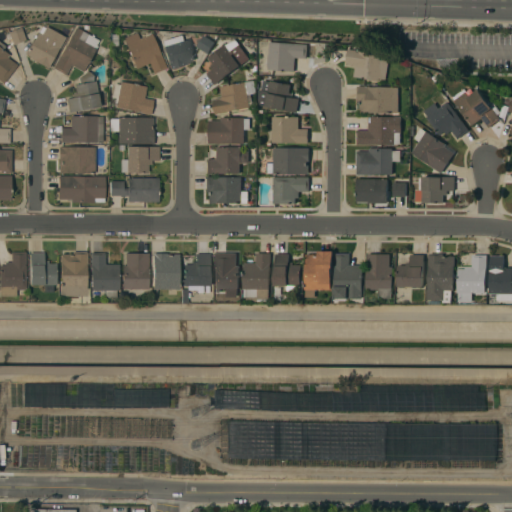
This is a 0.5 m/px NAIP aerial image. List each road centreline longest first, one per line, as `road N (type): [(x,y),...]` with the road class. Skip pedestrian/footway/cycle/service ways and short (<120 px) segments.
road 1 (residential): [(0,484),(511,493)]
road 2 (residential): [(511,230),(0,223)]
road 3 (residential): [(325,82),(333,223)]
road 4 (residential): [(185,98),(182,223)]
road 5 (residential): [(38,98),(35,223)]
